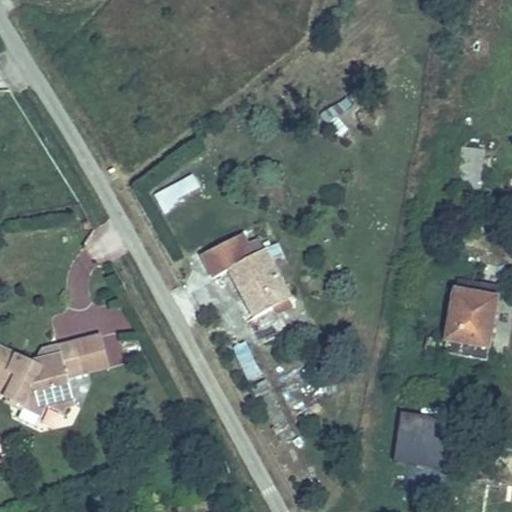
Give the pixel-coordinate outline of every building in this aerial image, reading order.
[(462,146),(460,187),(483,188),(485,147),(462,146)] [(176,198),(201,187),(194,173),(170,184),(176,198)] [(234,235),(196,255),(209,278),(228,269),(256,320),(297,298),(267,246),(247,257),(234,235)] [(501,260),(459,256),(448,339),(491,343),(501,260)] [(94,328),(68,333),(75,366),(102,360),(94,328)] [(75,366),(68,333),(53,336),(56,351),(28,357),(0,343),(0,379),(8,384),(5,390),(17,397),(21,391),(35,399),(38,394),(50,401),(66,395),(61,369),(75,366)] [(399,411),(396,462),(450,465),(453,415),(399,411)]
